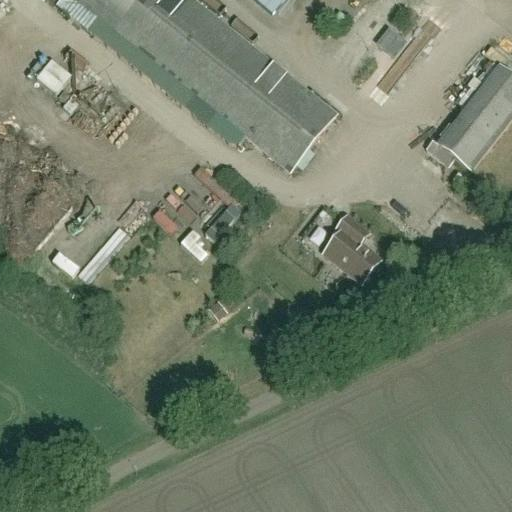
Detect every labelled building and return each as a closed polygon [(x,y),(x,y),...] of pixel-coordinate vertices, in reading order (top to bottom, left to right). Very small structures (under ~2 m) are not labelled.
[(65,0),(291,180),(340,120),(190,0),(65,0)] [(335,31),(343,35),(349,17),(341,14),(335,31)] [(387,35),(377,48),(394,61),(404,48),(387,35)] [(473,178),(511,128),(511,80),(503,73),(441,153),(473,178)] [(452,161),(438,150),(433,146),(426,155),(445,170),(452,161)] [(362,289),(382,266),(361,249),(369,239),(349,222),(336,237),(340,240),(325,259),(362,289)] [(160,266),(152,275),(170,291),(177,282),(160,266)] [(125,301),(133,312),(143,305),(136,294),(125,301)]
